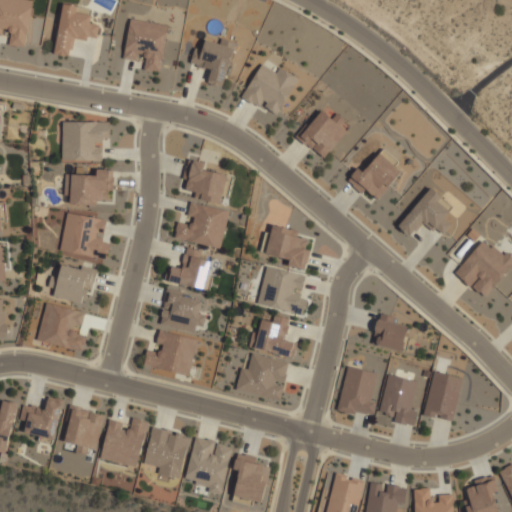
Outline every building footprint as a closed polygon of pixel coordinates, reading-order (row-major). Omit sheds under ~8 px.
[(24,48),(32,0),(0,0),(0,34),(9,36),(7,45),(24,48)] [(52,54),(70,57),(74,37),(96,41),(99,24),(89,22),(91,12),(62,6),(52,54)] [(168,24),(129,17),(121,58),(142,62),(141,68),(159,72),(168,24)] [(222,86),(235,46),(206,37),(202,48),(194,46),(189,64),(208,70),(205,81),(222,86)] [(298,76),(273,62),(270,68),(259,62),(240,96),(276,116),(298,76)] [(351,126),(335,111),(329,117),(320,108),(295,134),(320,159),(351,126)] [(109,121),(61,121),(61,160),(100,160),(100,141),(109,141),(109,121)] [(346,180),(375,202),(404,165),(382,148),(365,170),(358,165),(346,180)] [(203,170),(205,161),(187,157),(179,194),(223,203),(229,176),(203,170)] [(64,170),(63,203),(102,204),(102,195),(112,195),(113,172),(64,170)] [(396,226),(408,236),(412,231),(413,232),(421,223),(430,231),(433,228),(441,234),(450,224),(442,218),(448,212),(436,201),(440,197),(429,187),(396,226)] [(219,249),(228,212),(190,203),(186,222),(177,220),(173,238),(219,249)] [(65,212),(59,251),(102,258),(108,218),(65,212)] [(303,270),(299,269),(287,267),(289,260),(265,254),(272,225),(297,231),(296,237),(307,239),(304,249),(309,250),(306,263),(305,263),(303,270)] [(453,273),(462,280),(461,281),(467,287),(476,276),(478,278),(470,287),(477,293),(478,292),(484,297),(511,263),(511,257),(504,251),(502,254),(491,245),(489,247),(481,240),(453,273)] [(210,259),(201,257),(202,251),(185,248),(181,267),(168,265),(165,282),(205,289),(210,259)] [(94,270),(59,263),(52,296),(87,303),(94,270)] [(301,315),(303,308),(304,309),(306,300),(299,298),(300,294),(293,292),(294,288),(301,290),(305,276),(265,266),(256,304),(301,315)] [(202,312),(198,311),(200,299),(165,292),(159,325),(199,332),(202,312)] [(36,341),(81,351),(85,336),(75,334),(77,326),(81,327),(85,311),(45,302),(36,341)] [(271,321),(257,318),(251,348),(292,357),(295,342),(284,340),(289,317),(272,314),(271,321)] [(401,352),(403,342),(402,342),(406,326),(376,319),(369,344),(401,352)] [(189,376),(197,339),(158,330),(153,350),(146,349),(142,366),(189,376)] [(278,401),(287,362),(251,353),(248,366),(240,364),(234,391),(278,401)] [(366,412),(365,414),(354,411),(353,414),(335,409),(346,365),(376,373),(369,399),(375,401),(372,414),(366,412)] [(438,415),(437,418),(451,421),(461,378),(432,370),(421,415),(433,418),(434,414),(438,415)] [(384,413),(378,411),(387,374),(416,381),(409,409),(415,411),(411,425),(406,424),(405,425),(392,422),(394,412),(392,411),(391,416),(383,414),(384,413)] [(45,408),(25,404),(20,433),(54,439),(60,402),(46,399),(45,408)] [(15,402),(1,400),(0,404),(0,448),(7,450),(15,402)] [(95,450),(104,415),(71,406),(62,441),(95,450)] [(99,459),(136,467),(147,422),(130,418),(128,425),(108,421),(99,459)] [(143,469),(180,476),(187,435),(150,428),(143,469)] [(194,437),(183,478),(194,481),(193,484),(207,487),(206,492),(219,495),(231,448),(224,446),(224,445),(215,443),(212,455),(211,454),(214,441),(206,438),(205,440),(194,437)] [(261,503),(269,468),(263,466),(263,465),(257,464),(257,465),(243,461),(243,460),(236,458),(236,459),(234,459),(232,469),(238,471),(232,496),(261,503)] [(511,465),(511,463),(503,467),(503,468),(497,471),(503,482),(502,483),(505,488),(506,488),(511,500),(511,465)] [(354,511),(363,480),(353,478),(352,483),(343,481),(345,475),(334,472),(324,511),(354,511)] [(493,479),(464,489),(467,498),(461,500),(464,508),(465,511),(496,511),(491,493),(497,492),(493,479)] [(404,488),(399,487),(399,486),(385,484),(384,492),(379,491),(381,484),(369,482),(363,511),(394,511),(396,502),(402,503),(404,488)] [(413,511),(451,511),(451,494),(437,494),(437,502),(431,502),(431,501),(430,500),(429,500),(428,488),(419,488),(419,489),(412,489),(413,502),(412,502),(412,508),(413,508),(413,511)]
